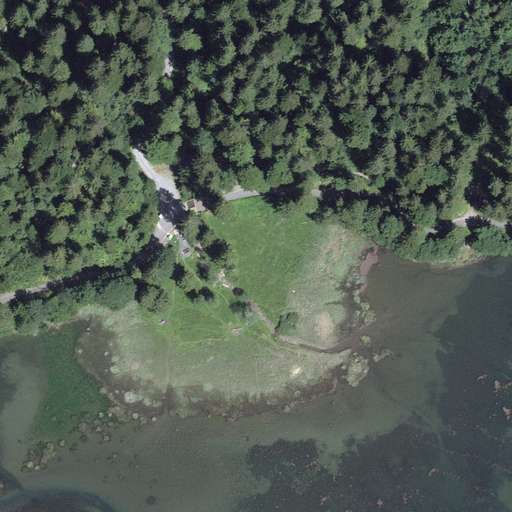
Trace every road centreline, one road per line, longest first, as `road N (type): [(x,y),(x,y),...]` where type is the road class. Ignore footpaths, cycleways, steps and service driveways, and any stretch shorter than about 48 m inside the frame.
road 1 (unclassified): [(511,224),(420,226),(368,196),(287,189),(199,205)]
road 2 (track): [(113,0),(160,29),(169,49),(166,100),(138,149),(173,218)]
road 3 (unclassified): [(0,300),(129,266),(152,250),(173,218),(199,205)]
road 4 (track): [(475,191),(492,141),(431,64),(432,0)]
